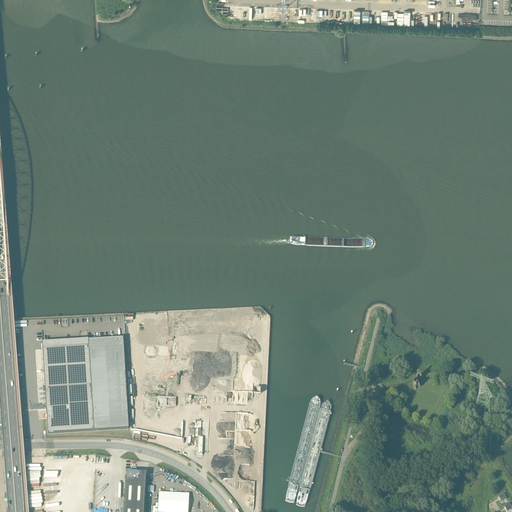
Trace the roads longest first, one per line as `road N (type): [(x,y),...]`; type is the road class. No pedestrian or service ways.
road 1 (primary): [(21,511),(0,251)]
road 2 (unclassified): [(229,511),(196,476),(144,450),(0,446)]
road 3 (unclassified): [(330,511),(378,319)]
road 4 (primary): [(0,348),(13,511)]
